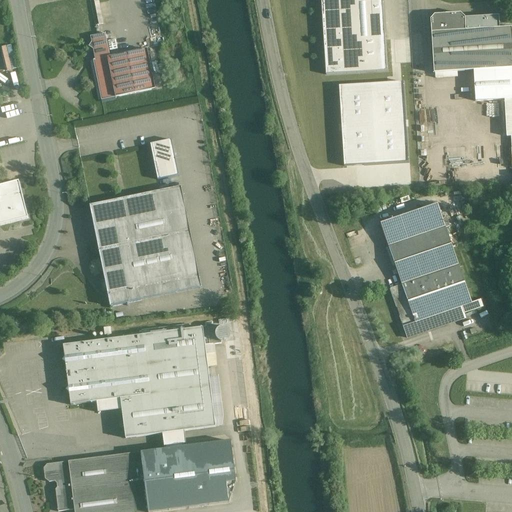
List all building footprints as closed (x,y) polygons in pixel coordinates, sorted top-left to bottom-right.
[(380,0),(321,0),(325,76),(385,73),(380,0)] [(431,20),(433,74),(474,72),(511,69),(511,29),(511,28),(466,32),(465,18),(461,15),(435,16),(431,20)] [(110,58),(106,34),(90,37),(91,37),(92,43),(89,47),(93,50),(95,61),(93,61),(102,101),(156,90),(147,50),(110,58)] [(511,69),(474,72),(476,102),(505,100),(511,99),(511,69)] [(3,80),(0,80),(0,233),(5,232),(4,228),(28,222),(29,226),(38,224),(27,178),(7,183),(0,153),(0,108),(10,106),(3,80)] [(340,86),(344,166),(409,163),(404,83),(340,86)] [(174,140),(152,143),(157,179),(179,175),(174,140)] [(92,206),(90,206),(111,307),(202,289),(181,188),(92,206)] [(439,203),(380,223),(401,286),(391,290),(408,338),(423,333),(448,325),(444,314),(461,308),(464,315),(485,308),(482,299),(473,302),(439,203)] [(91,403),(121,399),(126,439),(216,428),(203,328),(83,344),(83,343),(63,346),(65,358),(62,361),(66,364),(69,388),(66,391),(69,394),(71,406),(91,403)] [(229,441),(69,462),(75,510),(75,511),(159,511),(230,502),(227,481),(234,480),(229,441)] [(69,462),(47,465),(44,469),(45,480),(49,483),(55,482),(57,484),(57,488),(56,490),(58,511),(61,511),(75,510),(69,462)]
